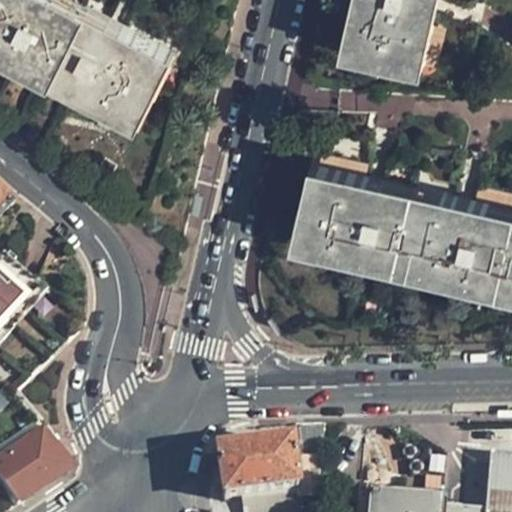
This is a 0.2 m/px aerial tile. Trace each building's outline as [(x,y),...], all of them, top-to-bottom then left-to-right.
[(190,5),(179,0),(0,0),(0,48),(134,116),(190,5)] [(429,60),(442,0),(361,0),(351,44),(429,60)] [(511,295),(511,208),(315,163),(295,244),(511,295)] [(0,333),(37,294),(0,258),(0,333)] [(323,443),(325,424),(291,425),(293,443),(323,443)] [(0,457),(0,480),(18,505),(69,470),(40,428),(0,457)] [(318,497),(323,443),(293,443),(292,443),(220,453),(217,453),(222,498),(224,500),(300,492),(300,499),(318,497)] [(494,511),(511,511),(511,462),(500,461),(494,511)]
